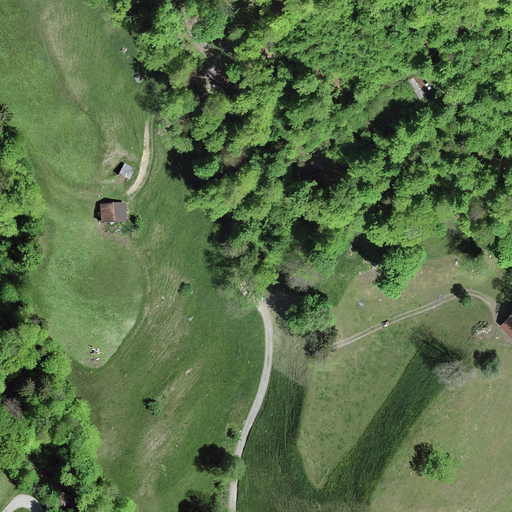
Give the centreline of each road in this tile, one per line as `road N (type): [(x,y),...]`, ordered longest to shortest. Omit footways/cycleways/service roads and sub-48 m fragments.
road 1 (track): [(267,303),(286,296),(297,302),(330,344),(434,303),(472,304),(500,317)]
road 2 (track): [(230,511),(242,441),(270,358),(267,303)]
